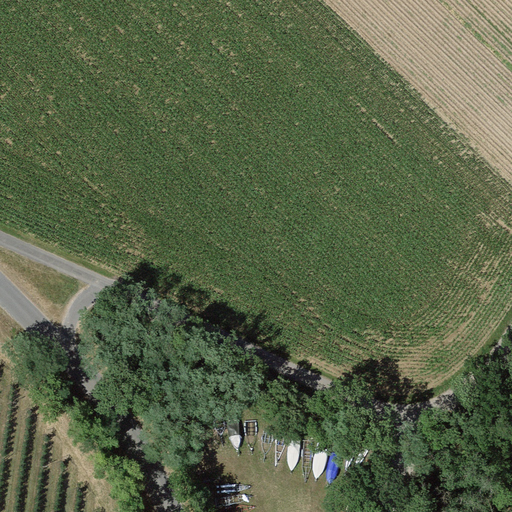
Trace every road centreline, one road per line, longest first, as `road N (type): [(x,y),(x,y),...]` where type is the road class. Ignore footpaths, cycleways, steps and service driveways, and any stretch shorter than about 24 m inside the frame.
road 1 (track): [(511,339),(444,395),(406,408),(359,402),(0,238)]
road 2 (residential): [(0,288),(118,419),(166,511)]
